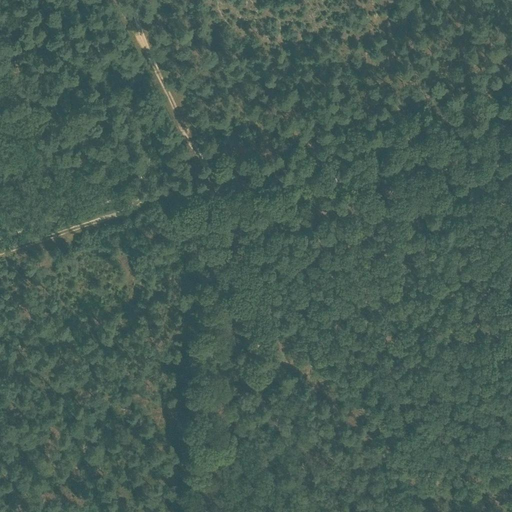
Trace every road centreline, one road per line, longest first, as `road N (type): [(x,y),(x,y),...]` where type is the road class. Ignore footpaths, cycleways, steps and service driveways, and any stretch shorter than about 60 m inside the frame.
road 1 (track): [(214,187),(279,317),(474,511)]
road 2 (track): [(205,511),(218,265),(161,188)]
road 3 (track): [(214,187),(511,163)]
road 4 (track): [(327,511),(309,488),(256,336),(218,265)]
road 5 (track): [(157,178),(78,0)]
road 6 (track): [(135,21),(214,187)]
road 7 (track): [(161,188),(107,219),(0,258)]
road 8 (track): [(136,190),(0,238)]
